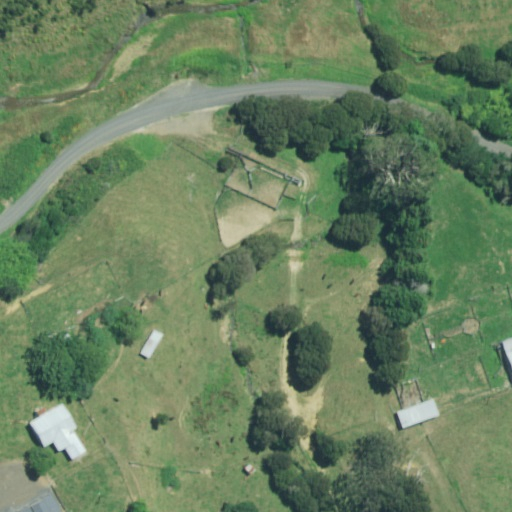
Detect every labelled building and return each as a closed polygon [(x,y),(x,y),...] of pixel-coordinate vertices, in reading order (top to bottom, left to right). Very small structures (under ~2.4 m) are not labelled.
[(151,330),(139,354),(149,360),(162,335),(151,330)] [(511,338),(499,343),(511,380),(511,338)] [(435,416),(430,400),(392,413),(398,429),(435,416)] [(71,428),(58,405),(26,423),(40,447),(50,442),(55,452),(62,448),(69,460),(82,452),(69,430),(71,428)] [(252,461),(244,469),(252,478),(261,470),(252,461)] [(60,511),(49,494),(19,511),(60,511)]
